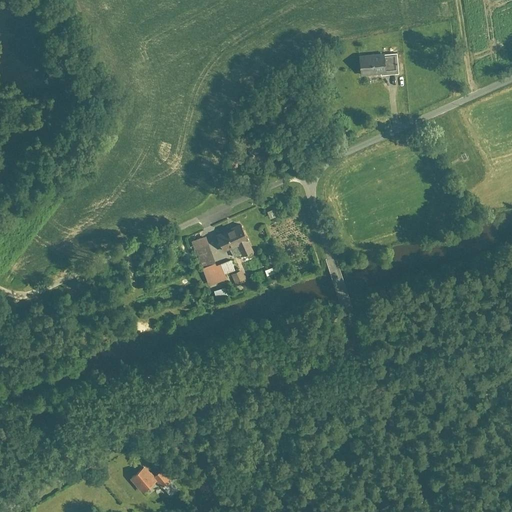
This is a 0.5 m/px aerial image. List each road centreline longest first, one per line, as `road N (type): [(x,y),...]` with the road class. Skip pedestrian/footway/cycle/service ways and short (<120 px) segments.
road 1 (unclassified): [(5,511),(224,387),(350,359),(346,311),(302,175)]
road 2 (unclassified): [(302,175),(26,300)]
road 3 (unclassified): [(302,175),(511,79)]
road 4 (track): [(350,359),(366,405),(438,511)]
road 5 (track): [(511,359),(451,363),(366,405)]
